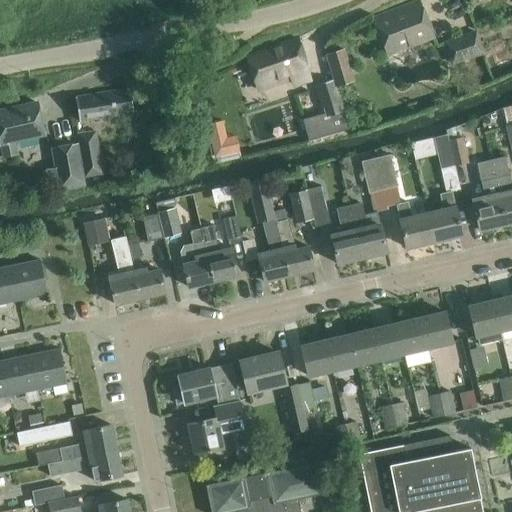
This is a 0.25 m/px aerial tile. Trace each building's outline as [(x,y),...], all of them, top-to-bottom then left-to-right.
[(432,35),(426,20),(419,1),(374,19),(387,52),(432,35)] [(460,38),(444,43),(450,62),(466,58),(460,38)] [(258,89),(290,78),(293,87),(313,81),(298,39),(247,56),(258,89)] [(332,80),(334,85),(355,79),(345,48),(324,54),(332,80)] [(343,112),(334,85),(332,80),(314,85),(324,117),(343,112)] [(201,113),(196,87),(173,92),(179,118),(201,113)] [(133,113),(133,108),(129,88),(75,97),(79,121),(133,113)] [(44,134),(41,122),(37,102),(0,110),(0,143),(1,143),(3,156),(17,153),(14,140),(44,134)] [(511,149),(511,105),(502,108),(511,149)] [(207,122),(215,155),(241,149),(237,132),(228,134),(224,118),(207,122)] [(95,130),(81,133),(88,177),(102,175),(95,130)] [(426,212),(433,240),(462,234),(452,191),(461,189),(455,165),(450,139),(448,134),(435,137),(447,190),(440,192),(444,207),(426,212)] [(463,136),(450,139),(455,165),(469,161),(463,136)] [(79,142),(51,147),(59,190),(87,185),(79,142)] [(378,157),(385,188),(398,185),(391,154),(378,157)] [(505,156),(491,159),(506,223),(511,221),(511,187),(509,174),(505,156)] [(369,192),(385,188),(378,157),(362,161),(369,192)] [(506,223),(491,159),(476,163),(480,181),(481,181),(485,196),(472,199),(480,229),(506,223)] [(243,241),(242,241),(247,261),(258,258),(264,281),(289,275),(276,221),(266,178),(248,182),(258,222),(263,221),(270,250),(269,250),(270,254),(258,257),(253,238),(243,240),(243,241)] [(323,186),(308,189),(313,217),(315,226),(330,222),(323,186)] [(313,217),(308,189),(289,193),(295,222),(313,217)] [(405,247),(433,240),(426,212),(412,215),(409,200),(395,203),(405,247)] [(362,202),(349,205),(362,257),(387,251),(377,211),(365,214),(362,202)] [(362,257),(349,205),(337,208),(342,230),(330,233),(337,263),(362,257)] [(159,211),(159,214),(164,237),(181,234),(176,208),(159,211)] [(164,237),(159,214),(144,216),(149,240),(164,237)] [(230,244),(242,241),(243,241),(243,240),(237,215),(224,218),(230,244)] [(106,217),(84,221),(89,245),(111,241),(106,217)] [(287,219),(276,221),(289,275),(313,269),(308,245),(296,248),(295,244),(290,233),(287,219)] [(214,225),(201,228),(213,281),(238,275),(232,252),(221,254),(214,225)] [(188,286),(213,281),(201,228),(191,231),(194,243),(193,243),(196,256),(195,257),(196,261),(183,264),(188,286)] [(140,298),(134,271),(131,259),(128,246),(125,236),(112,239),(120,271),(108,274),(115,304),(140,298)] [(13,253),(25,250),(23,240),(10,243),(13,253)] [(139,243),(128,246),(131,259),(142,257),(139,243)] [(11,265),(19,300),(47,294),(40,259),(11,265)] [(0,303),(19,300),(11,265),(0,267),(0,303)] [(134,271),(140,298),(165,292),(159,269),(147,272),(146,268),(134,271)] [(511,295),(492,301),(499,329),(500,329),(511,326),(511,295)] [(499,329),(492,301),(468,306),(473,326),(478,346),(502,340),(500,329),(499,329)] [(445,312),(421,318),(428,346),(452,340),(445,312)] [(421,318),(397,323),(404,352),(428,346),(421,318)] [(379,358),(404,352),(397,323),(373,329),(379,358)] [(373,329),(349,335),(355,363),(379,358),(373,329)] [(349,335),(324,340),(331,369),(355,363),(349,335)] [(511,335),(503,337),(510,372),(511,371),(511,335)] [(307,375),(331,369),(324,340),(300,346),(307,375)] [(484,347),(470,351),(474,368),(488,364),(484,347)] [(59,348),(30,354),(38,389),(66,383),(59,348)] [(285,383),(282,371),(277,352),(240,360),(248,392),(285,383)] [(30,354),(2,360),(9,395),(38,389),(30,354)] [(0,396),(9,395),(2,360),(0,360),(0,396)] [(217,395),(219,405),(240,400),(231,363),(178,375),(181,389),(174,390),(177,404),(217,395)] [(511,398),(511,381),(511,376),(500,379),(504,400),(511,398)] [(295,384),(301,410),(316,407),(315,399),(330,396),(328,388),(312,392),(310,381),(295,384)] [(302,414),(301,410),(295,384),(282,387),(289,417),(302,414)] [(464,408),(478,405),(474,388),(460,391),(464,408)] [(440,393),(445,414),(457,411),(452,390),(440,393)] [(445,414),(440,393),(428,396),(431,407),(433,416),(445,414)] [(247,429),(240,400),(219,405),(222,416),(188,423),(191,437),(189,437),(187,440),(189,449),(192,451),(194,451),(194,453),(222,447),(220,436),(247,429)] [(393,405),(397,425),(409,423),(405,402),(393,405)] [(71,405),(73,415),(83,413),(81,403),(71,405)] [(397,425),(393,405),(381,407),(386,428),(397,425)] [(431,407),(418,410),(420,419),(433,416),(431,407)] [(40,413),(27,416),(30,425),(42,423),(40,413)] [(69,420),(16,431),(19,446),(72,435),(69,420)] [(347,424),(351,445),(362,442),(358,422),(347,424)] [(47,463),(47,464),(88,455),(116,449),(111,424),(83,430),(86,443),(59,448),(62,460),(47,463)] [(351,445),(347,424),(335,427),(339,447),(351,445)] [(470,511),(481,510),(469,446),(453,449),(450,433),(358,452),(370,511),(470,511)] [(121,474),(116,449),(88,455),(47,464),(50,476),(67,472),(67,471),(78,468),(79,470),(91,467),(94,480),(121,474)] [(315,462),(241,477),(205,485),(210,511),(297,511),(295,498),(321,493),(315,462)] [(33,491),(36,503),(65,498),(62,485),(33,491)] [(69,497),(65,498),(36,503),(36,506),(8,511),(3,511),(3,510),(0,510),(0,511),(81,511),(78,495),(69,497)] [(129,511),(126,499),(102,504),(103,511),(129,511)]
